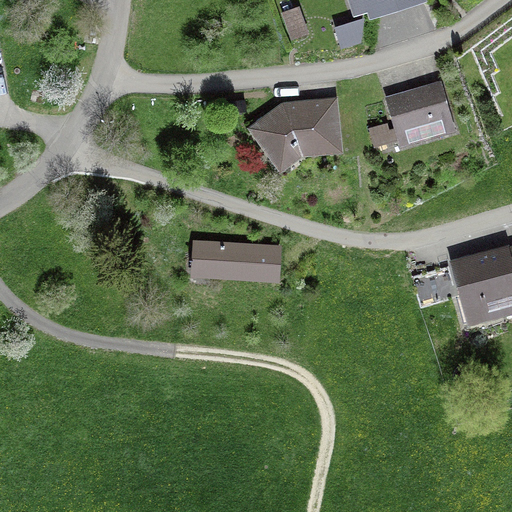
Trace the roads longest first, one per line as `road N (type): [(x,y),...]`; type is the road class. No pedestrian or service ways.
road 1 (residential): [(67,146),(316,233),(440,247),(511,222)]
road 2 (residential): [(100,78),(204,82),(338,69),(437,41),(499,0)]
road 3 (track): [(317,511),(334,415),(313,386),(281,366),(178,352)]
road 4 (track): [(0,286),(29,320),(87,341),(178,352)]
